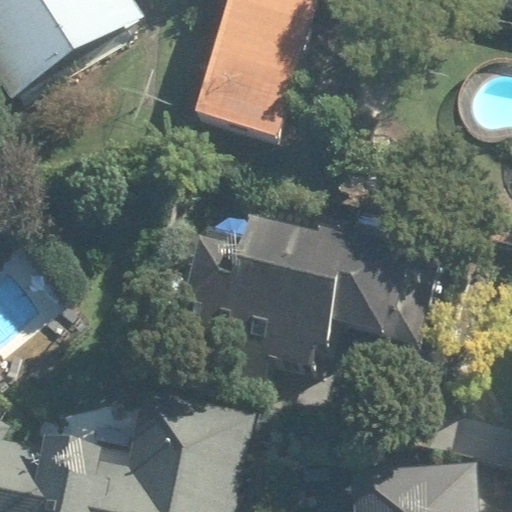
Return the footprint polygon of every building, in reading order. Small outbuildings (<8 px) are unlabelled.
[(114,0),(0,0),(0,109),(15,134),(147,51),(114,0)] [(327,0),(234,0),(198,128),(284,152),(327,0)] [(511,21),(511,0),(497,0),(494,17),(511,21)] [(317,395),(320,377),(331,379),(335,357),(384,365),(401,272),(253,245),(247,277),(200,269),(195,294),(181,292),(169,356),(225,366),(223,378),(317,395)] [(231,511),(246,437),(138,416),(126,479),(6,455),(9,436),(0,429),(0,511),(231,511)] [(347,511),(476,511),(475,488),(347,498),(347,511)]
